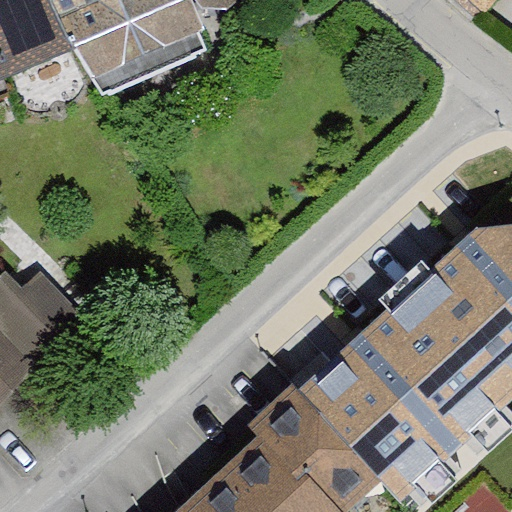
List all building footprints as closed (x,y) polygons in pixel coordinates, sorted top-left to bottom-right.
[(0,0),(0,99),(82,64),(49,0),(0,0)] [(49,0),(82,64),(104,111),(210,65),(201,45),(253,0),(49,0)] [(20,275),(0,294),(0,342),(46,388),(90,343),(20,275)] [(0,429),(46,388),(0,342),(0,429)] [(378,511),(394,499),(308,404),(188,511),(378,511)]
